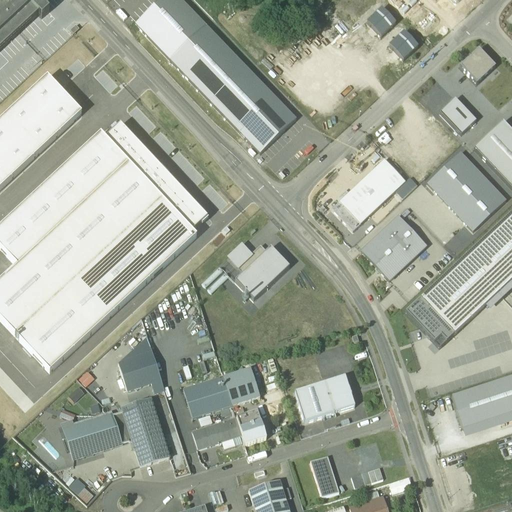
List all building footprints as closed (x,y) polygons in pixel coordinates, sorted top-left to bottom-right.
[(36,0),(4,0),(0,4),(0,52),(38,17),(41,21),(49,14),(36,0)] [(170,63),(206,29),(178,0),(164,0),(136,27),(170,63)] [(367,26),(380,40),(394,26),(380,13),(367,26)] [(75,28),(69,33),(73,37),(78,32),(75,28)] [(259,158),(296,123),(206,29),(170,63),(259,158)] [(388,49),(401,63),(415,49),(402,36),(388,49)] [(476,87),(494,70),(478,52),(460,70),(476,87)] [(0,192),(80,115),(46,79),(0,123),(0,192)] [(459,139),(475,125),(455,102),(439,116),(459,139)] [(511,193),(511,136),(502,126),(473,153),(511,193)] [(98,135),(0,226),(0,252),(15,268),(0,282),(0,326),(49,378),(196,240),(191,236),(206,221),(119,128),(104,142),(98,135)] [(472,235),(505,205),(460,156),(427,186),(472,235)] [(351,235),(404,185),(384,163),(330,212),(351,235)] [(511,217),(420,303),(454,339),(511,284),(511,217)] [(390,285),(427,249),(399,220),(361,256),(390,285)] [(255,304),(289,270),(270,251),(266,255),(260,249),(253,256),(242,245),(226,261),(241,276),(234,283),(255,304)] [(454,339),(420,303),(406,316),(440,352),(454,339)] [(153,397),(164,393),(146,339),(117,365),(127,395),(150,387),(153,397)] [(250,372),(223,381),(232,410),(259,401),(250,372)] [(87,375),(78,382),(84,390),(93,383),(87,375)] [(345,379),(324,386),(334,416),(354,410),(345,379)] [(462,433),(511,417),(511,380),(451,400),(462,433)] [(223,381),(183,393),(192,423),(232,410),(223,381)] [(324,386),(294,395),(304,426),(334,416),(324,386)] [(150,404),(121,413),(122,416),(126,430),(130,443),(140,471),(169,462),(150,404)] [(257,414),(236,421),(236,422),(241,439),(245,449),(266,442),(257,414)] [(122,416),(110,420),(115,434),(126,430),(122,416)] [(209,419),(197,422),(199,430),(211,427),(209,419)] [(64,435),(73,463),(119,449),(115,434),(110,420),(64,435)] [(236,422),(192,436),(198,453),(217,447),(218,447),(221,446),(224,454),(235,450),(233,442),(241,439),(236,422)] [(327,460),(309,465),(321,501),(338,496),(327,460)] [(361,477),(351,480),(352,486),(363,482),(361,477)] [(391,496),(412,492),(410,480),(388,485),(391,496)] [(75,482),(67,491),(86,509),(95,499),(75,482)] [(363,482),(352,486),(354,492),(365,488),(363,483),(363,482)] [(287,511),(279,484),(248,494),(253,511),(287,511)] [(385,511),(382,501),(349,511),(385,511)]
